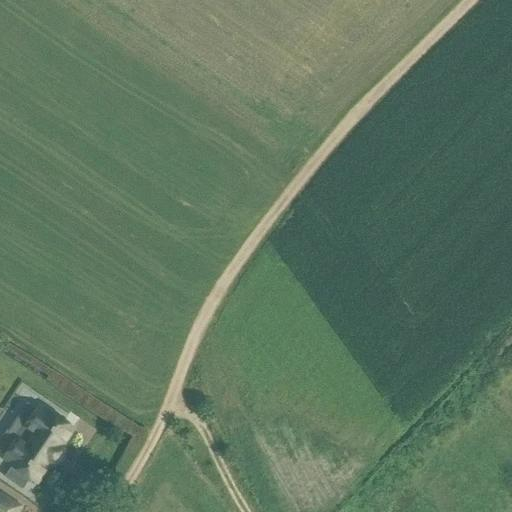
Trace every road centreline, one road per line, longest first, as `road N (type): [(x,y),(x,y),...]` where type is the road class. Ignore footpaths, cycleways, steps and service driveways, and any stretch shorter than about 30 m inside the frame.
road 1 (track): [(154,433),(232,270),(309,166),(468,0)]
road 2 (track): [(247,511),(194,416),(169,402)]
